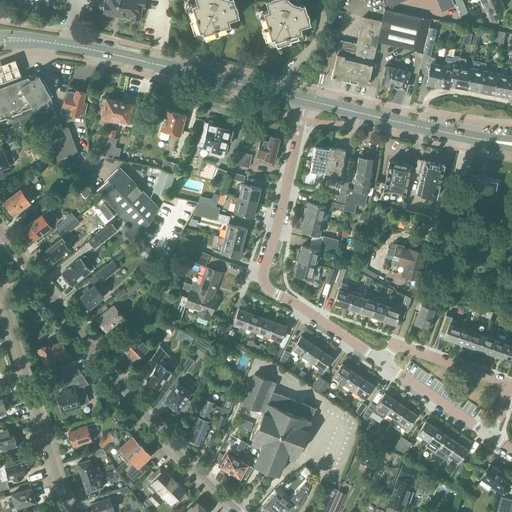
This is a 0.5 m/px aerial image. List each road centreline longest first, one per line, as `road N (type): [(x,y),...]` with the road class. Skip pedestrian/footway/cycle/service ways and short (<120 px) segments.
road 1 (residential): [(236,511),(179,456),(0,230)]
road 2 (residential): [(381,362),(263,282),(307,98)]
road 3 (secondary): [(282,93),(50,42)]
road 4 (residential): [(67,511),(0,291)]
road 5 (secondary): [(511,143),(307,98)]
road 6 (residential): [(381,362),(394,343),(499,379),(509,386),(488,434)]
road 7 (residential): [(488,434),(381,362)]
